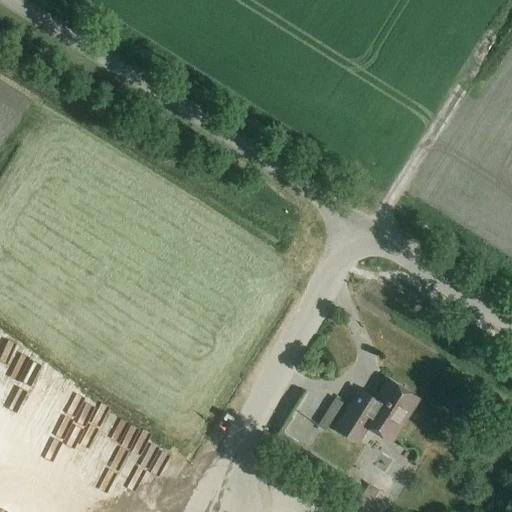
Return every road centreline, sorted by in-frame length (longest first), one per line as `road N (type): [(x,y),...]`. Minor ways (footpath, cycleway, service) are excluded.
road 1 (unclassified): [(357,225),(8,0)]
road 2 (unclassified): [(511,322),(357,225)]
